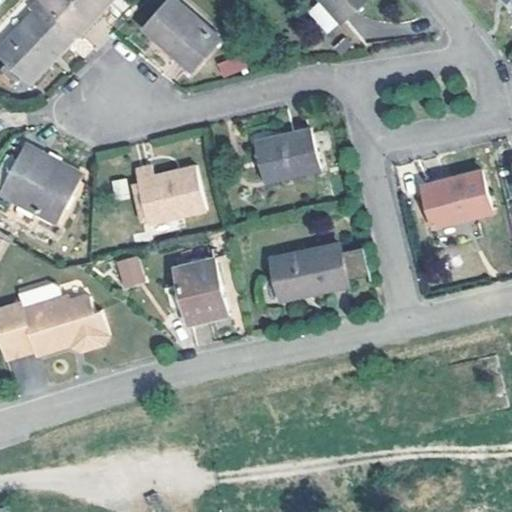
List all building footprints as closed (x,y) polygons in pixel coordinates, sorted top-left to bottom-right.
[(73,31),(39,0),(34,0),(26,8),(30,12),(0,43),(0,55),(25,80),(73,31)] [(39,0),(73,31),(103,0),(39,0)] [(219,33),(179,0),(163,0),(143,24),(191,65),(219,33)] [(322,0),(324,1),(342,22),(367,0),(322,0)] [(325,37),(342,22),(324,1),(306,17),(325,37)] [(218,61),(220,76),(244,72),(241,57),(218,61)] [(309,127),(256,137),(264,177),(317,166),(309,127)] [(32,152),(34,147),(19,141),(17,146),(32,152)] [(32,152),(17,146),(0,183),(0,188),(56,213),(77,167),(34,147),(32,152)] [(204,206),(193,160),(177,164),(178,170),(155,176),(152,162),(134,167),(147,220),(204,206)] [(465,214),(466,217),(491,211),(481,169),(425,183),(435,221),(465,214)] [(123,173),(111,175),(115,197),(127,195),(123,173)] [(336,243),(274,256),(282,296),(344,283),(343,278),(338,252),(336,243)] [(363,246),(338,252),(343,278),(369,273),(363,246)] [(135,253),(117,257),(122,277),(140,273),(135,253)] [(212,255),(174,264),(177,279),(163,283),(168,303),(173,307),(184,305),(187,320),(224,311),(212,255)] [(85,344),(98,348),(109,344),(114,335),(106,311),(98,313),(93,294),(72,299),(71,294),(65,296),(63,286),(55,283),(22,293),(25,302),(0,309),(0,329),(9,360),(38,351),(39,356),(73,347),(71,341),(84,338),(85,344)] [(85,352),(98,348),(85,344),(84,338),(71,341),(73,347),(85,352)]
